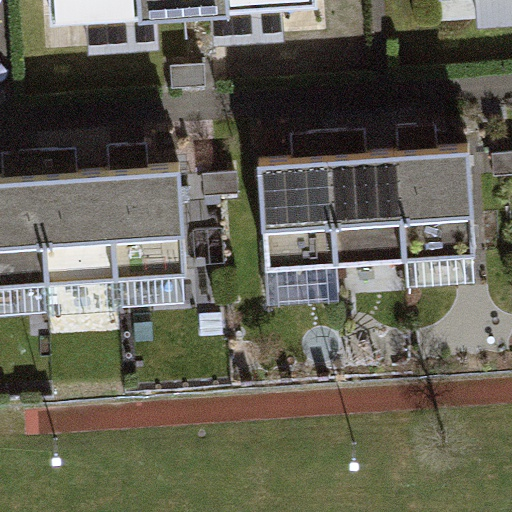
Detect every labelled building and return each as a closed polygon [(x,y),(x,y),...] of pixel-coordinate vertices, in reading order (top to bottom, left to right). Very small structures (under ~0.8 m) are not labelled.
[(327,0),(54,0),(58,47),(329,32),(327,0)] [(511,0),(442,0),(443,8),(511,4),(511,0)] [(208,70),(176,73),(178,95),(210,92),(208,70)] [(488,275),(480,152),(406,157),(415,280),(488,275)] [(415,280),(406,157),(333,162),(341,286),(415,280)] [(511,159),(500,160),(502,181),(511,180),(511,159)] [(341,286),(333,162),(259,168),(268,291),(341,286)] [(192,290),(185,171),(110,176),(117,294),(192,290)] [(117,294),(110,176),(35,180),(42,298),(117,294)] [(239,177),(212,178),(212,202),(240,202),(239,177)] [(0,300),(42,298),(35,180),(0,181),(0,300)]
